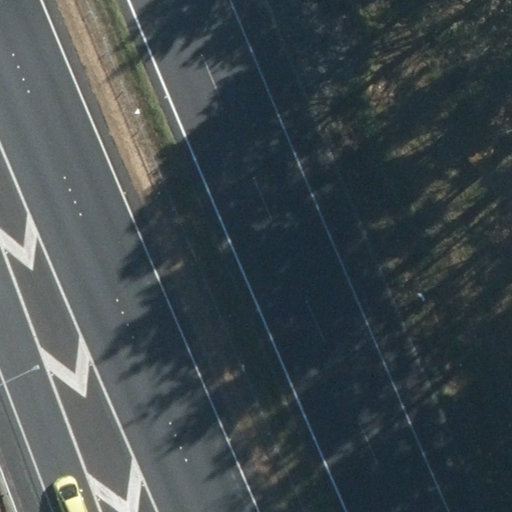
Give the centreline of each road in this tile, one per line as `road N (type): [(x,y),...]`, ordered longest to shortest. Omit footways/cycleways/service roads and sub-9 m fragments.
road 1 (motorway): [(179,0),(399,511)]
road 2 (motorway): [(207,511),(0,12)]
road 3 (motorway): [(74,511),(0,311)]
